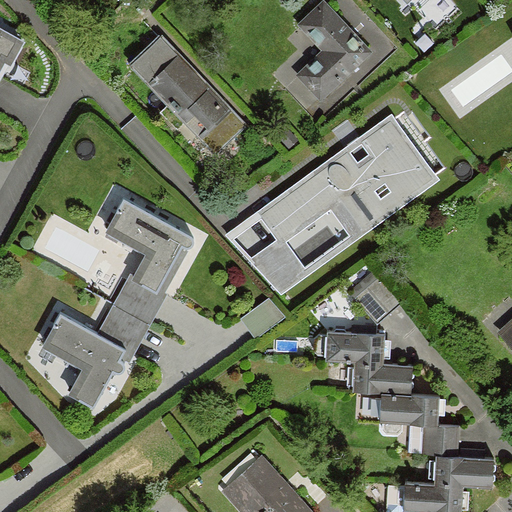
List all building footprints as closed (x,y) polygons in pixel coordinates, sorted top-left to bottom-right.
[(323,56),(297,79),(320,105),(374,57),(328,6),(301,31),(323,56)] [(31,45),(0,27),(0,81),(0,82),(10,66),(17,70),(31,45)] [(165,36),(134,66),(218,154),(249,125),(165,36)] [(396,116),(228,236),(284,295),(443,181),(438,175),(447,169),(406,112),(397,118),(396,116)] [(101,339),(67,318),(50,351),(90,373),(77,396),(101,409),(119,375),(126,379),(169,298),(165,295),(190,250),(196,250),(201,244),(198,238),(130,202),(112,238),(154,258),(141,283),(133,278),(101,339)] [(400,301),(378,274),(354,295),(376,322),(400,301)] [(267,296),(239,316),(254,337),(285,314),(267,296)] [(511,322),(499,334),(511,348),(511,322)] [(387,335),(328,333),(328,361),(358,362),(357,397),(383,397),(382,421),(423,422),(436,423),(437,394),(417,394),(418,366),(386,365),(387,335)] [(439,483),(406,482),(405,510),(461,511),(463,485),(493,486),(494,455),(459,454),(459,424),(436,423),(423,422),(422,451),(440,451),(439,483)] [(242,511),(313,511),(263,455),(223,491),(242,511)]
